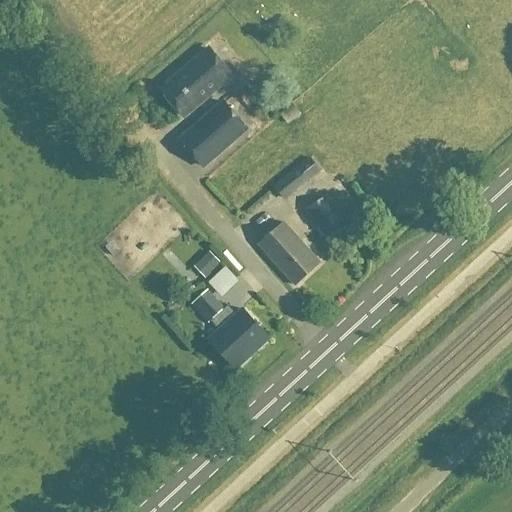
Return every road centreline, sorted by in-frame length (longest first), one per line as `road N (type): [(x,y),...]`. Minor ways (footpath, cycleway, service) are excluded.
road 1 (residential): [(121,119),(326,356)]
road 2 (secondary): [(326,356),(511,185)]
road 3 (secondary): [(156,511),(326,356)]
road 4 (unclassified): [(400,511),(511,409)]
